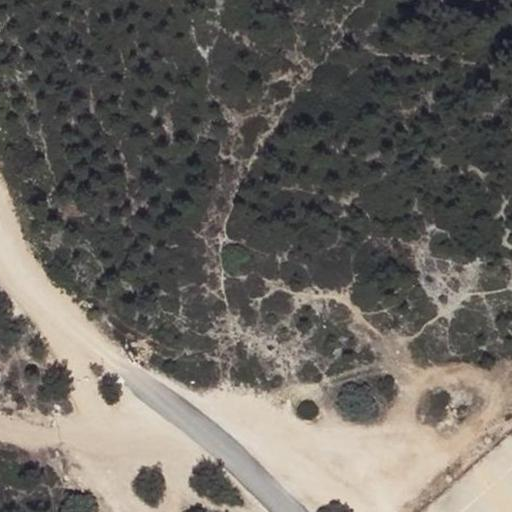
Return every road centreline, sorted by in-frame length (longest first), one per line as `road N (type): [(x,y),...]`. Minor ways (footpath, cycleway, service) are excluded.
road 1 (unclassified): [(302,511),(110,357)]
road 2 (track): [(183,422),(0,435)]
road 3 (track): [(110,357),(28,300),(0,245)]
